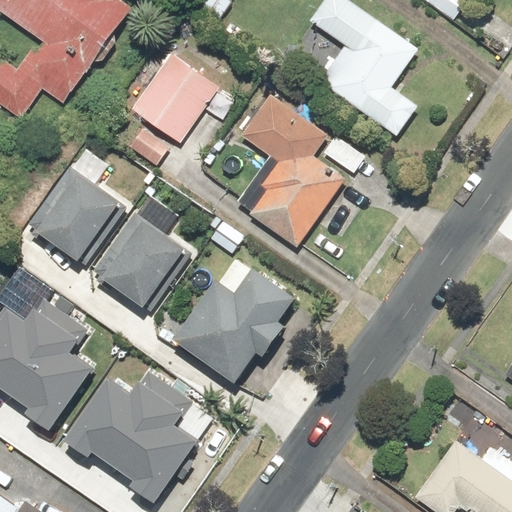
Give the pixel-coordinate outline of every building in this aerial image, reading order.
[(0,56),(0,106),(21,122),(44,90),(65,105),(142,0),(0,0),(0,14),(40,44),(20,71),(0,56)] [(234,2),(229,0),(204,0),(199,10),(221,23),(234,2)] [(342,0),(330,0),(313,27),(345,48),(319,87),(399,140),(420,109),(392,90),(419,51),(342,0)] [(462,0),(424,0),(455,24),(470,6),(462,0)] [(220,90),(173,55),(132,112),(149,125),(129,151),(156,170),(175,144),(179,147),(220,90)] [(329,130),(272,93),(243,137),(271,155),(237,209),(297,249),(343,178),(312,157),(329,130)] [(221,130),(204,117),(189,138),(206,150),(221,130)] [(368,159),(335,135),(321,154),(355,178),(368,159)] [(75,175),(33,240),(78,269),(119,203),(75,175)] [(185,255),(137,219),(98,271),(104,276),(99,282),(141,314),(185,255)] [(234,296),(218,284),(174,344),(234,388),(256,358),(261,362),(283,331),(279,328),(298,303),(253,270),(234,296)] [(14,305),(0,325),(0,372),(23,387),(74,311),(48,294),(33,317),(14,305)] [(74,311),(23,387),(39,397),(30,412),(56,429),(98,366),(75,352),(93,325),(74,311)] [(103,438),(124,452),(172,377),(147,361),(130,387),(107,373),(66,435),(93,453),(103,438)] [(172,377),(124,452),(144,465),(135,480),(162,497),(202,434),(179,420),(197,393),(172,377)] [(511,511),(511,485),(451,445),(414,499),(433,511),(459,511),(461,511),(462,511),(511,511)] [(39,511),(27,503),(20,511),(39,511)]
